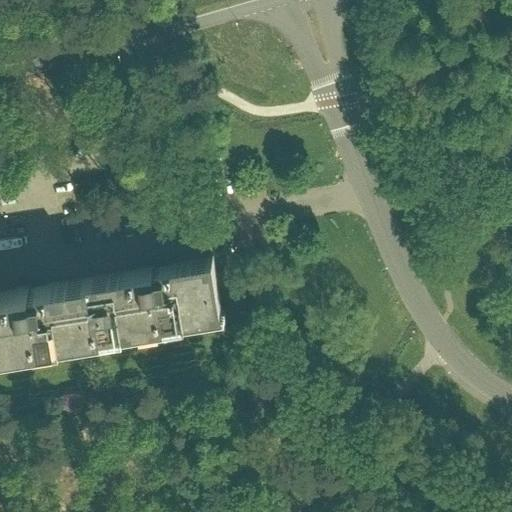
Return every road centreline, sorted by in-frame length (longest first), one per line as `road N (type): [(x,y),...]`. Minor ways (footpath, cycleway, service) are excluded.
road 1 (unclassified): [(331,75),(404,287),(442,343),(511,396)]
road 2 (tertiary): [(0,71),(279,0)]
